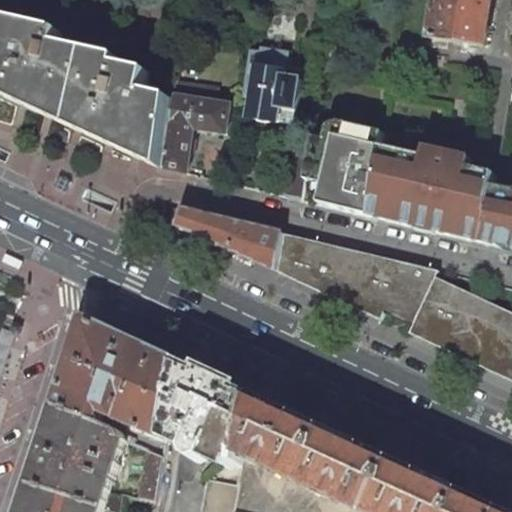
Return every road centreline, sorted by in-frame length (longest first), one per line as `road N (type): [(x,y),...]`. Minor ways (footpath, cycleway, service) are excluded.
road 1 (residential): [(112,262),(145,195),(180,190),(511,270)]
road 2 (primary): [(511,446),(112,262)]
road 3 (residential): [(6,511),(92,253)]
